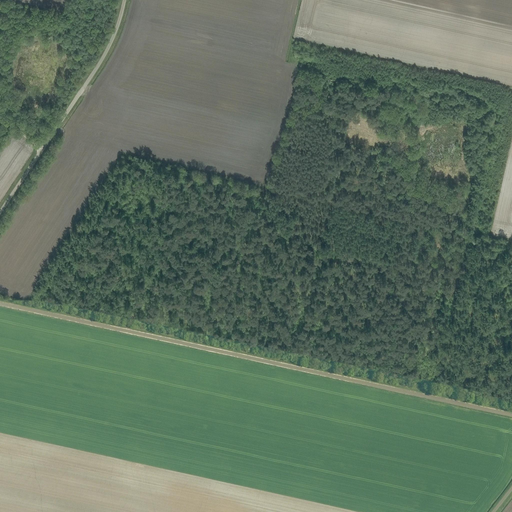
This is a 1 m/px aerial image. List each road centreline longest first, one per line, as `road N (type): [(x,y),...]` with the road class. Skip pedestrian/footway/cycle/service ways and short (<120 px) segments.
road 1 (unclassified): [(511,415),(0,304)]
road 2 (unclassified): [(0,213),(101,61),(124,0)]
